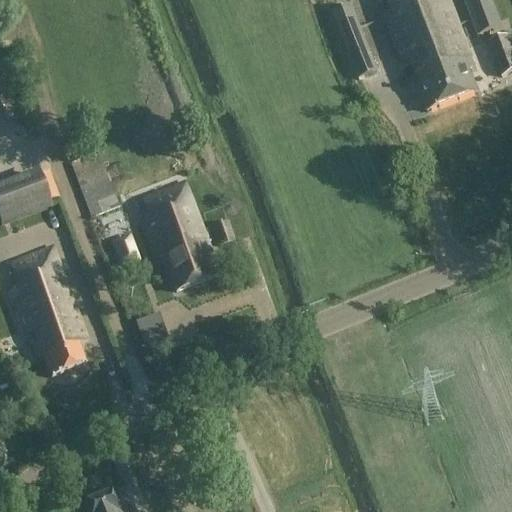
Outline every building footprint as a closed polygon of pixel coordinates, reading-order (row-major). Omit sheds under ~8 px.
[(377,0),(378,3),(386,0),(392,15),(384,18),(403,69),(414,65),(422,88),(419,89),(428,113),(476,95),(467,71),(474,69),(447,0),(377,0)] [(462,0),(478,39),(502,30),(489,0),(462,0)] [(343,26),(356,53),(365,49),(352,22),(343,26)] [(511,52),(507,39),(489,46),(502,79),(511,75),(511,52)] [(350,59),(359,81),(377,74),(369,52),(350,59)] [(33,174),(0,186),(0,226),(46,208),(33,174)] [(149,222),(142,224),(154,257),(161,254),(175,294),(211,280),(203,257),(210,255),(184,186),(142,202),(149,222)] [(212,229),(219,248),(233,244),(226,224),(212,229)] [(15,289),(9,291),(24,331),(31,329),(36,343),(28,346),(32,357),(40,354),(49,378),(83,366),(74,343),(84,340),(50,249),(6,265),(15,289)] [(127,511),(125,505),(121,506),(116,494),(80,508),(81,511),(127,511)]
